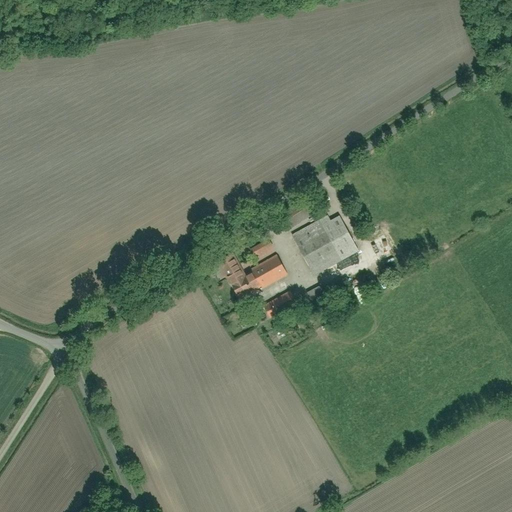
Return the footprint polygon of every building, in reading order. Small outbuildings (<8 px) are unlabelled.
[(136,74),(126,91),(141,85),(136,74)] [(326,218),(291,237),(313,277),(356,254),(337,220),(330,224),(326,218)] [(268,243),(238,260),(234,252),(213,264),(222,280),(226,277),(239,301),(286,274),(268,243)] [(333,291),(343,287),(340,280),(330,285),(333,291)] [(319,288),(306,295),(311,306),(325,299),(319,288)] [(288,292),(262,306),(270,319),(295,305),(288,292)]
